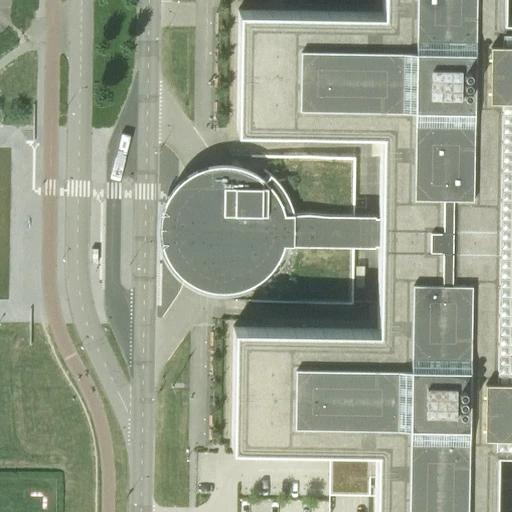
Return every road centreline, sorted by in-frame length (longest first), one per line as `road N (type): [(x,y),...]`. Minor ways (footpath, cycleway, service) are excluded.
road 1 (unclassified): [(142,438),(79,301),(81,0)]
road 2 (unclassified): [(142,367),(192,299),(197,169),(196,155),(147,107)]
road 3 (unclassified): [(142,367),(147,107)]
